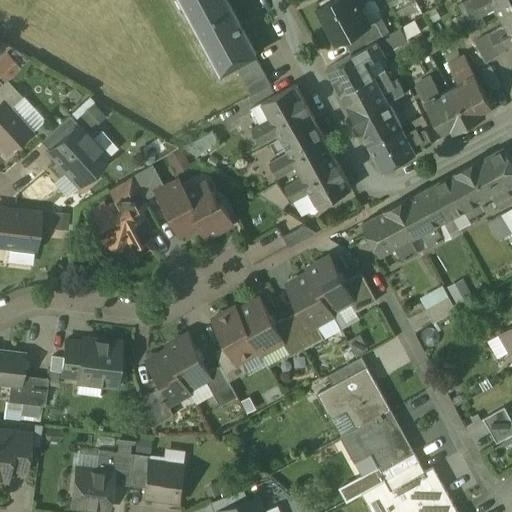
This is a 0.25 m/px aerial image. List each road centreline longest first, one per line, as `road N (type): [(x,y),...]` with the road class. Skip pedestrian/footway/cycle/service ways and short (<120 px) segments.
road 1 (residential): [(0,308),(50,293),(174,304),(237,279)]
road 2 (residential): [(270,0),(374,197)]
road 3 (residential): [(511,122),(374,197)]
